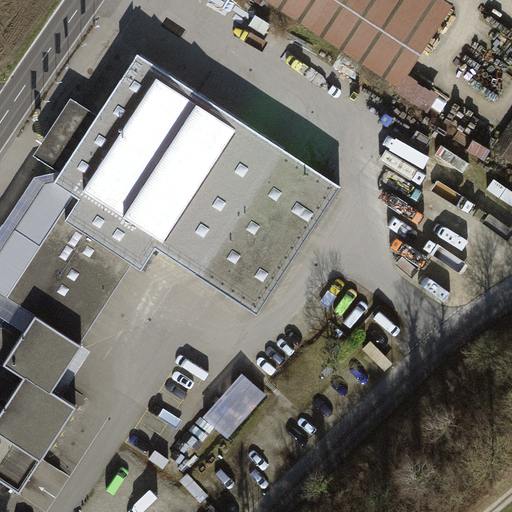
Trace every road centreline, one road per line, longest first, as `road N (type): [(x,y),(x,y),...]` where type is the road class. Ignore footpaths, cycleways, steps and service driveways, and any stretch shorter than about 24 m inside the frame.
road 1 (unclassified): [(263,511),(457,326),(511,293)]
road 2 (unclassified): [(383,137),(165,0)]
road 3 (tertiary): [(82,0),(0,124)]
